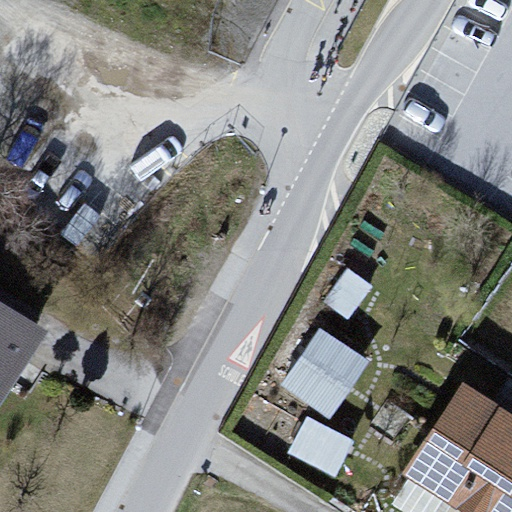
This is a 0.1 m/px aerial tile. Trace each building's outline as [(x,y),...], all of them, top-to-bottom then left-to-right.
[(349,264),(326,295),(347,311),(370,280),(349,264)] [(0,291),(0,375),(37,314),(0,291)] [(314,331),(283,377),(328,407),(359,360),(314,331)] [(511,511),(511,438),(441,397),(390,483),(438,511),(511,511)] [(302,423),(290,449),(334,468),(345,441),(302,423)]
